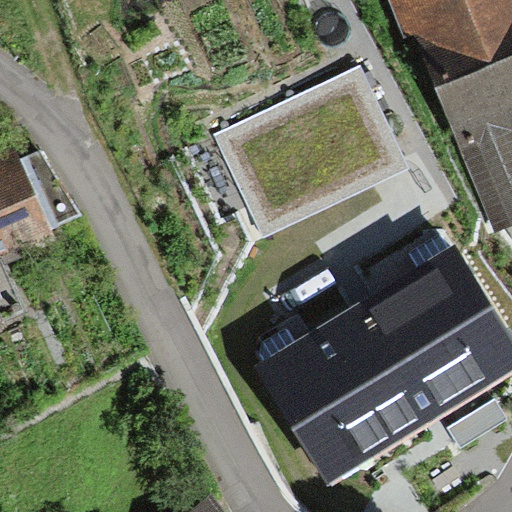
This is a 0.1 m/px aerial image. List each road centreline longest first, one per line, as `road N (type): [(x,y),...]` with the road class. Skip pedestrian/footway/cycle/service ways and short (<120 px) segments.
road 1 (residential): [(0,74),(78,159),(221,438),(277,511)]
road 2 (track): [(176,348),(0,445)]
